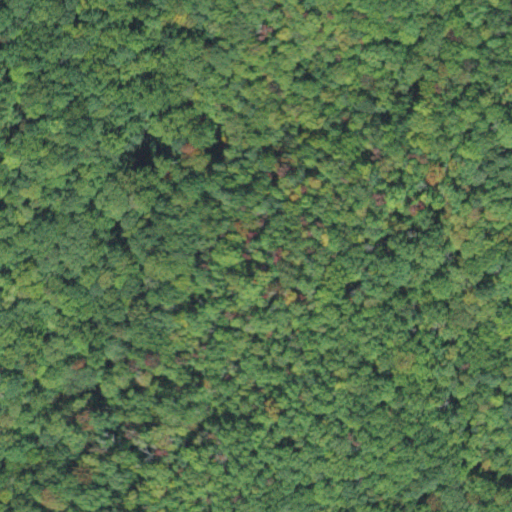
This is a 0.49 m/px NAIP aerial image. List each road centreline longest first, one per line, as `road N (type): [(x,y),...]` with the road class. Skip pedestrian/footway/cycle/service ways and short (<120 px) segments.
road 1 (residential): [(511,483),(489,482),(396,511),(202,262),(197,136),(124,147),(66,215),(0,262)]
road 2 (residential): [(0,163),(149,89),(357,69),(493,0)]
